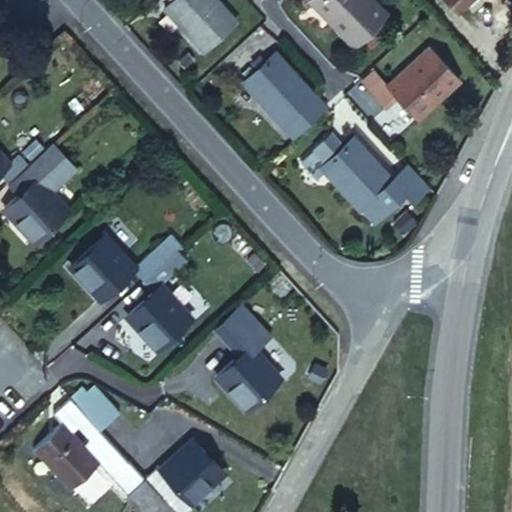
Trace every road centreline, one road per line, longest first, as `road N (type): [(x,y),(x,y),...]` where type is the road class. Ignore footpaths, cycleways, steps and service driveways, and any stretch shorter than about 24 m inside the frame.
road 1 (residential): [(76,0),(324,270),(374,289)]
road 2 (unclassified): [(443,511),(449,375),(467,260)]
road 3 (residential): [(282,511),(365,355),(374,289)]
road 4 (unclassified): [(467,260),(475,188),(511,102)]
